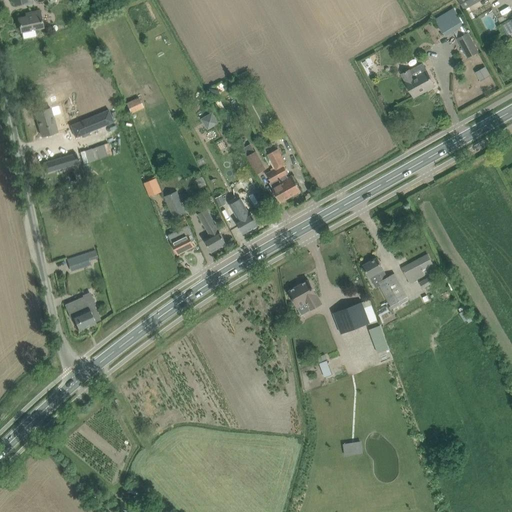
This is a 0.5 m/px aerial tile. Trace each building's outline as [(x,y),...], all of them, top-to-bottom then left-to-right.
[(458,0),(464,10),(481,0),(458,0)] [(435,18),(446,37),(455,31),(454,31),(466,25),(461,16),(459,18),(452,7),(435,18)] [(31,16),(28,16),(19,18),(23,38),(36,36),(35,30),(44,28),(41,11),(31,13),(31,16)] [(468,33),(458,39),(468,57),(478,51),(468,33)] [(504,38),(503,41),(504,44),(507,46),(510,44),(511,41),(510,38),(507,37),(504,38)] [(406,82),(409,88),(414,97),(435,85),(427,70),(423,64),(411,70),(410,69),(402,74),(406,82)] [(247,71),(238,75),(243,84),(252,79),(247,71)] [(70,106),(66,95),(60,97),(64,109),(70,106)] [(144,108),(139,97),(126,103),(131,113),(144,108)] [(51,107),(45,109),(35,112),(42,136),(58,132),(51,107)] [(107,110),(69,126),(74,138),(112,123),(107,110)] [(212,112),(201,119),(207,130),(219,123),(212,112)] [(275,169),(290,196),(301,190),(293,175),(288,177),(287,174),(288,173),(284,166),(286,164),(278,148),(267,154),(275,169)] [(256,174),(266,168),(256,151),(246,156),(256,174)] [(77,152),(43,163),(46,172),(80,162),(77,152)] [(205,158),(198,161),(201,167),(208,163),(205,158)] [(84,167),(81,168),(84,180),(85,180),(88,179),(89,179),(94,178),(89,162),(84,164),(83,164),(84,167)] [(290,196),(275,169),(267,173),(272,181),(270,182),(280,202),(290,196)] [(156,178),(145,183),(150,196),(162,191),(156,178)] [(164,196),(174,218),(187,213),(177,190),(164,196)] [(223,193),(216,197),(221,206),(227,202),(223,193)] [(236,220),(243,233),(253,228),(254,229),(257,227),(257,225),(258,225),(251,212),(248,214),(245,208),(250,205),(245,196),(239,199),(234,202),(242,217),(236,220)] [(164,202),(157,203),(159,215),(166,214),(164,202)] [(204,239),(207,243),(212,252),(222,246),(222,247),(226,245),(225,244),(227,243),(219,230),(207,209),(198,214),(211,235),(204,239)] [(176,233),(170,236),(172,242),(174,245),(178,254),(194,246),(190,237),(186,230),(182,233),(177,235),(176,233)] [(71,270),(90,264),(89,260),(98,258),(97,253),(88,256),(87,253),(67,259),(71,270)] [(433,264),(428,254),(402,268),(410,283),(424,275),(422,270),(433,264)] [(377,258),(364,265),(371,279),(376,276),(391,305),(388,307),(387,305),(376,311),(379,316),(410,299),(395,273),(387,277),(382,270),(383,269),(377,258)] [(430,276),(420,282),(424,288),(434,282),(430,276)] [(309,280),(289,291),(298,307),(306,303),(309,309),(321,303),(309,280)] [(74,307),(68,309),(71,316),(73,315),(74,317),(79,330),(96,323),(95,322),(95,320),(99,318),(93,304),(88,306),(84,298),(73,303),(74,307)] [(333,312),(342,334),(370,322),(365,307),(372,305),(370,299),(362,302),(362,301),(333,312)] [(368,329),(377,353),(388,349),(379,325),(368,329)] [(332,375),(327,360),(320,363),(325,377),(332,375)] [(361,441),(343,444),(345,456),(363,453),(361,441)]
